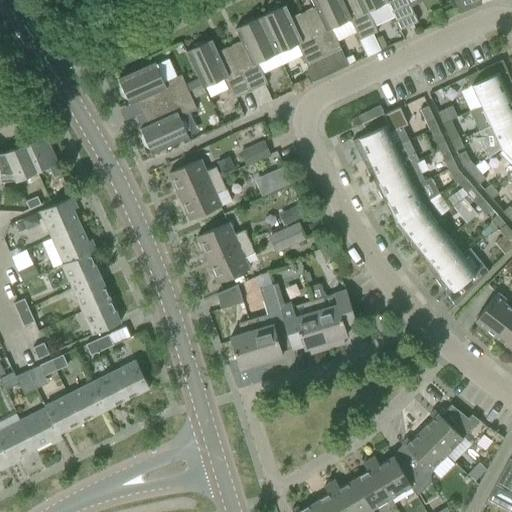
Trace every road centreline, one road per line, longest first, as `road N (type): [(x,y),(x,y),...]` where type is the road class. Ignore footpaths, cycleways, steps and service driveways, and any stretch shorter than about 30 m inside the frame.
road 1 (residential): [(421,326),(310,150),(307,118),(324,97),(509,24)]
road 2 (tertiary): [(210,437),(125,196),(48,69)]
road 3 (residential): [(243,396),(272,488),(362,439),(450,351)]
road 4 (residential): [(243,396),(376,352),(421,326)]
